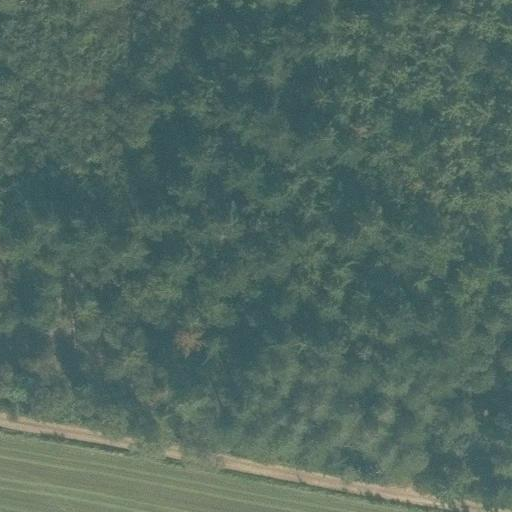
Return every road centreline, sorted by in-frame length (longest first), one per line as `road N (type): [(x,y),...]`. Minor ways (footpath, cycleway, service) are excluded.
road 1 (track): [(0,417),(496,511)]
road 2 (track): [(511,204),(435,499)]
